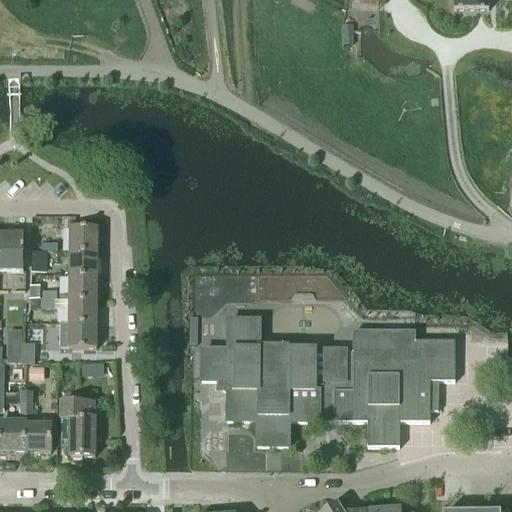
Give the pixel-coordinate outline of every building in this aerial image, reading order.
[(453,0),(453,12),(453,13),(488,13),(488,12),(487,12),(487,0),(453,0)] [(351,31),(341,31),(341,49),(351,49),(351,31)] [(69,231),(69,255),(97,256),(98,231),(69,231)] [(0,275),(22,275),(22,263),(22,237),(0,237),(0,275)] [(41,245),(41,254),(57,255),(57,246),(41,245)] [(31,255),(30,275),(42,275),(43,255),(40,255),(31,255)] [(69,255),(68,278),(97,279),(97,256),(69,255)] [(68,278),(68,302),(96,303),(97,279),(68,278)] [(30,290),(29,302),(30,302),(32,303),(39,303),(39,301),(39,290),(30,290)] [(40,301),(40,310),(56,311),(56,302),(40,301)] [(56,302),(56,311),(68,311),(67,326),(95,327),(96,303),(68,302),(56,302)] [(202,353),(201,385),(227,385),(227,425),(256,426),(256,450),(287,451),(288,426),(317,426),(317,425),(333,425),(333,426),(367,426),(366,452),(398,452),(399,425),(429,425),(429,413),(437,413),(438,384),(454,385),(455,344),(415,344),(415,334),(353,334),(353,356),(313,355),(288,354),(288,351),(258,350),(259,324),(228,323),(227,354),(202,353)] [(59,326),(59,351),(67,351),(95,352),(95,327),(67,326),(59,326)] [(21,347),(21,366),(33,366),(33,347),(21,347)] [(20,351),(9,351),(9,367),(20,367),(20,351)] [(94,368),(80,368),(81,381),(94,380),(94,368)] [(29,370),(29,383),(40,383),(40,370),(29,370)] [(20,395),(20,407),(31,407),(31,395),(20,395)] [(59,405),(59,427),(60,427),(60,432),(60,444),(67,444),(67,452),(67,459),(93,459),(94,421),(93,421),(93,406),(59,405)] [(20,407),(19,419),(31,419),(31,407),(20,407)] [(0,426),(0,455),(24,456),(24,440),(23,440),(23,438),(24,438),(24,429),(25,429),(25,427),(15,427),(0,426)] [(23,438),(23,440),(24,440),(24,456),(49,456),(50,429),(25,429),(24,429),(24,438),(23,438)]
